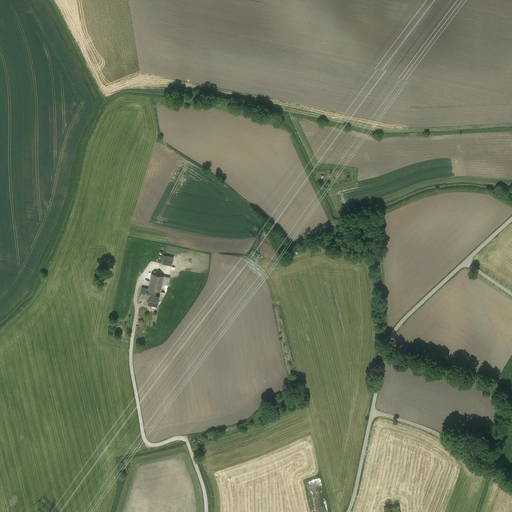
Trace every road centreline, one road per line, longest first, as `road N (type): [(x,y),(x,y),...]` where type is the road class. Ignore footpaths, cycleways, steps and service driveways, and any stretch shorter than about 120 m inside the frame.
road 1 (track): [(511,126),(381,131),(201,88)]
road 2 (track): [(207,511),(187,441),(152,447),(143,437),(130,360),(137,286)]
road 3 (unclassified): [(372,410),(397,326),(511,218)]
road 4 (unclassified): [(372,410),(441,436),(511,483)]
